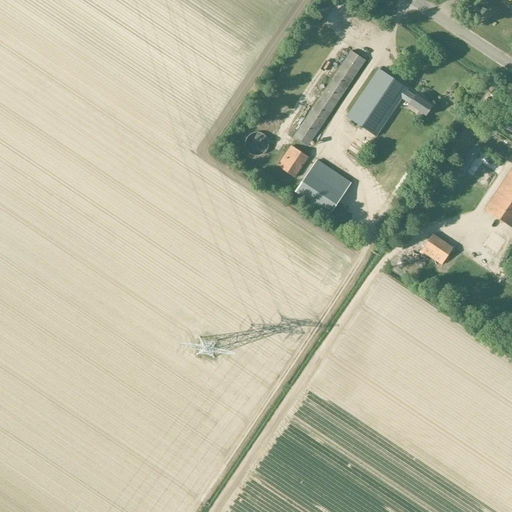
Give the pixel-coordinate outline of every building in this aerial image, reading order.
[(308,147),(366,61),(351,51),(293,137),(308,147)] [(426,116),(432,106),(415,95),(414,97),(406,91),(407,89),(378,70),(347,117),(375,136),(401,98),(409,104),(426,116)] [(261,134),(257,133),(253,134),(250,135),(247,138),(246,141),(245,145),(246,148),(247,152),(250,154),(253,156),(257,156),(261,156),(264,154),(267,151),(268,147),(268,143),(267,139),(264,136),(261,134)] [(294,178),(308,157),(291,146),(278,166),(294,178)] [(329,215),(351,183),(317,160),(295,193),(329,215)] [(511,168),(484,210),(511,228),(511,168)] [(428,181),(433,191),(444,185),(439,175),(428,181)] [(442,265),(453,248),(432,234),(421,251),(442,265)] [(497,268),(492,279),(502,285),(508,274),(497,268)]
